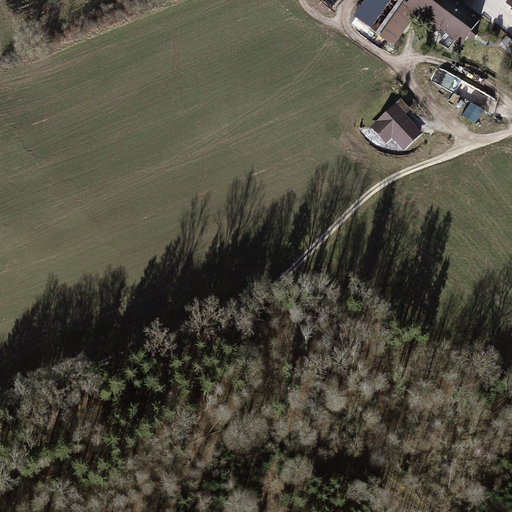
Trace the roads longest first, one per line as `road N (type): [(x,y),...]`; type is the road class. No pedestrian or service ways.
road 1 (track): [(511,127),(387,178),(247,306),(57,378),(0,413)]
road 2 (track): [(437,511),(380,475),(344,466),(307,474),(254,511)]
